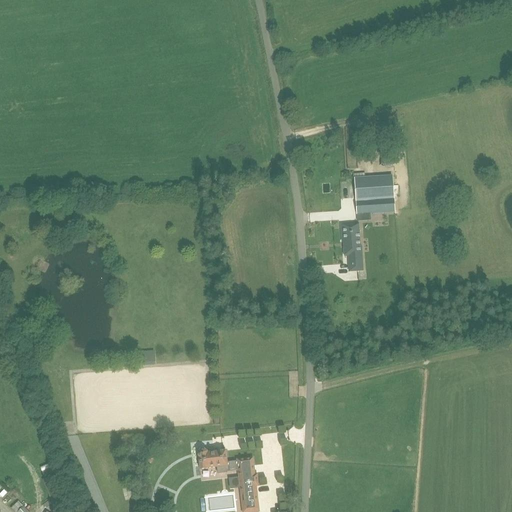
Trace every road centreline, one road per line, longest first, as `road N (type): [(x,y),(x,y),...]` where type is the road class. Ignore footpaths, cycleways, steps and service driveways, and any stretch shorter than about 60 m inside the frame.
road 1 (unclassified): [(304,511),(304,216),(259,0)]
road 2 (track): [(511,343),(310,389)]
